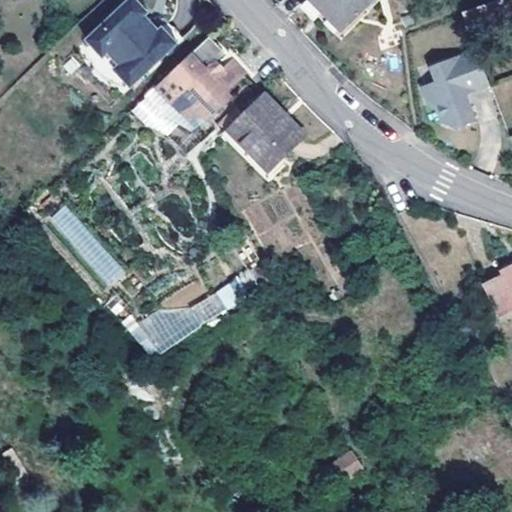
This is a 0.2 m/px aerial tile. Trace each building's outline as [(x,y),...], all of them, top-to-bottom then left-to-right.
[(123,0),(80,41),(77,44),(80,48),(88,66),(100,79),(118,88),(121,92),(125,88),(174,42),(159,25),(156,28),(153,31),(139,16),(142,14),(145,10),(135,0),(123,0)] [(312,0),(341,29),(370,0),(312,0)] [(510,15),(511,19),(511,0),(492,0),(462,11),(468,29),(510,15)] [(142,14),(139,16),(153,31),(156,28),(142,14)] [(511,19),(510,15),(468,29),(472,38),(511,23),(511,19)] [(165,20),(159,25),(174,42),(180,36),(165,20)] [(144,93),(151,100),(168,100),(170,98),(183,112),(201,112),(211,102),(216,107),(227,95),(222,89),(242,71),(228,57),(219,65),(212,58),(221,50),(206,34),(144,93)] [(77,44),(73,47),(75,53),(77,58),(83,70),(90,77),(96,84),(104,89),(118,95),(121,92),(118,88),(100,79),(88,66),(80,48),(77,44)] [(462,87),(471,83),(473,87),(488,82),(475,47),(430,64),(435,78),(422,83),(424,89),(423,90),(427,101),(434,99),(441,119),(450,116),(454,125),(474,117),(462,87)] [(268,95),(235,129),(278,170),(311,136),(268,95)] [(109,287),(126,272),(65,204),(48,220),(109,287)] [(511,261),(498,268),(501,274),(483,283),(497,313),(511,305),(511,261)] [(249,272),(181,309),(191,327),(259,289),(249,272)] [(299,344),(286,352),(298,370),(311,362),(299,344)] [(352,448),(330,462),(340,480),(362,466),(352,448)]
